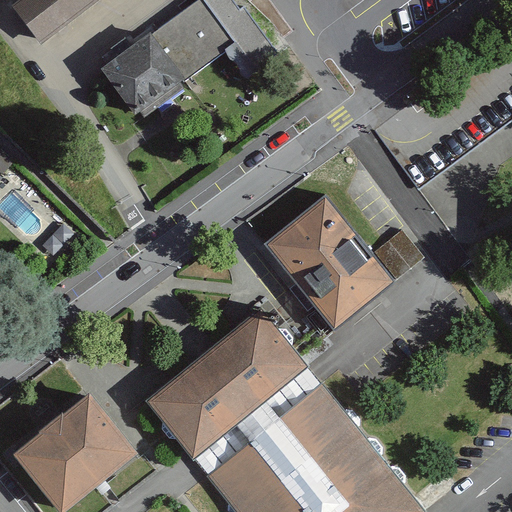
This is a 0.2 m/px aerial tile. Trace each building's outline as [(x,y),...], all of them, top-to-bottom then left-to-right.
[(35,0),(19,13),(45,48),(109,0),(35,0)] [(237,47),(204,1),(133,52),(125,41),(111,51),(118,60),(102,71),(133,115),(183,79),(186,84),(237,47)] [(329,203),(274,248),(343,334),(399,289),(329,203)] [(399,276),(426,252),(402,226),(376,250),(399,276)] [(263,324),(159,408),(201,459),(234,432),(247,449),(214,475),(243,511),(418,511),(319,388),(278,420),(262,400),(300,370),(263,324)] [(87,400),(22,450),(66,507),(132,457),(87,400)]
